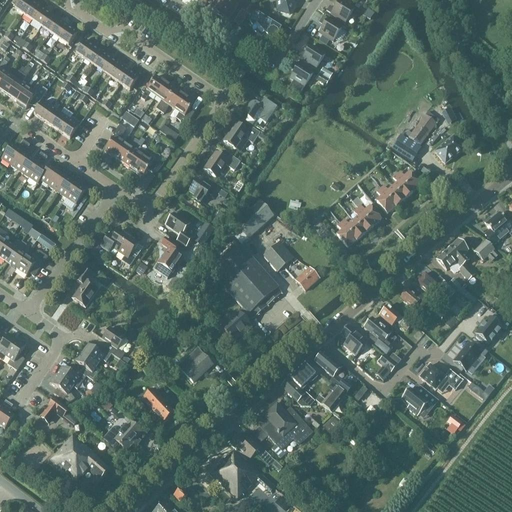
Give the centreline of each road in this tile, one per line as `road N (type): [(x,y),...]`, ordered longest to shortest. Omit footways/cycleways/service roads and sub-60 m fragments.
road 1 (residential): [(115,190),(152,211),(221,101),(125,33),(105,35),(73,14),(71,0)]
road 2 (tertiary): [(124,511),(318,340)]
road 3 (tertiary): [(318,340),(511,174)]
road 4 (residential): [(318,340),(383,392),(414,356),(442,351),(473,313)]
road 5 (residential): [(27,313),(115,190)]
road 6 (residential): [(0,108),(115,190)]
road 7 (residential): [(275,69),(167,0)]
